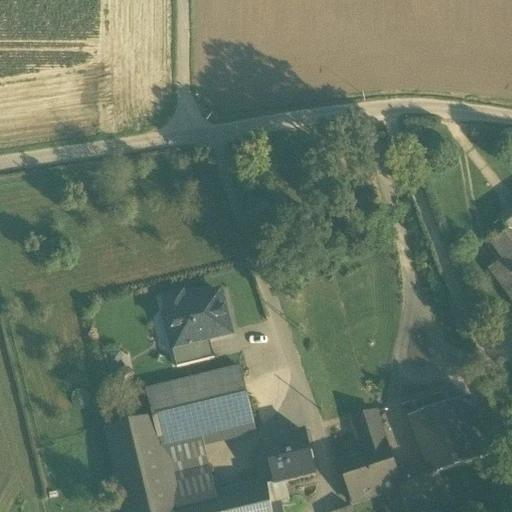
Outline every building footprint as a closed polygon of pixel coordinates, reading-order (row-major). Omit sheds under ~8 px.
[(511,215),(500,223),(509,235),(491,247),(502,262),(511,275),(511,215)] [(511,301),(511,275),(502,262),(490,271),(511,301)] [(174,336),(177,348),(178,350),(210,343),(220,340),(219,336),(231,333),(222,297),(206,301),(205,296),(183,302),(182,296),(163,301),(166,315),(165,318),(167,331),(174,336)] [(214,362),(210,343),(178,350),(177,348),(171,350),(176,371),(214,362)] [(147,393),(153,420),(161,451),(201,442),(254,428),(239,370),(147,393)] [(452,404),(475,463),(493,456),(470,398),(452,404)] [(413,417),(431,461),(436,476),(438,475),(475,463),(452,404),(413,417)] [(352,421),(361,449),(384,441),(375,414),(352,421)] [(124,511),(175,511),(161,451),(153,420),(107,431),(107,430),(105,431),(124,511)] [(254,433),(254,428),(201,442),(202,449),(240,440),(254,433)] [(274,487),(274,488),(284,485),(316,478),(306,436),(282,441),(283,445),(265,450),(265,451),(274,487)] [(395,473),(384,441),(361,449),(337,457),(344,477),(349,475),(353,487),(348,489),(353,504),(381,495),(400,488),(395,473)] [(215,501),(202,449),(201,442),(161,451),(175,511),(215,501)] [(252,454),(261,490),(266,489),(274,487),(265,451),(252,454)] [(444,492),(438,475),(436,476),(431,461),(395,473),(400,488),(381,495),(387,511),(435,511),(431,497),(444,492)] [(215,501),(175,511),(282,511),(281,506),(289,505),(284,485),(274,488),(274,487),(266,489),(261,490),(215,501)]
